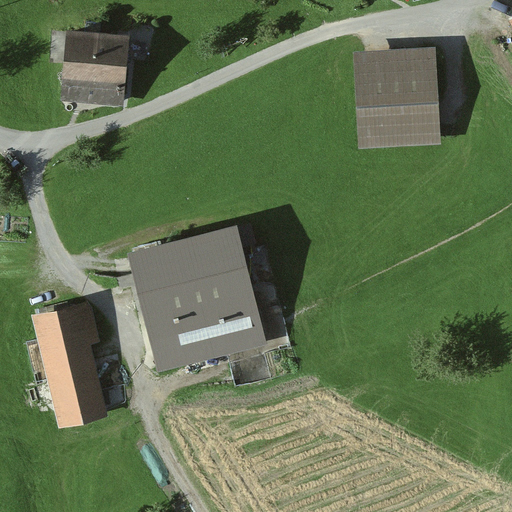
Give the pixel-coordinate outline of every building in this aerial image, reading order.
[(511,16),(500,24),(511,46),(511,16)] [(126,36),(59,36),(60,100),(126,99),(126,36)] [(430,54),(346,57),(349,149),(433,146),(430,54)] [(232,227),(123,253),(151,369),(259,343),(232,227)] [(87,301),(29,315),(55,429),(102,418),(86,347),(97,345),(87,301)]
